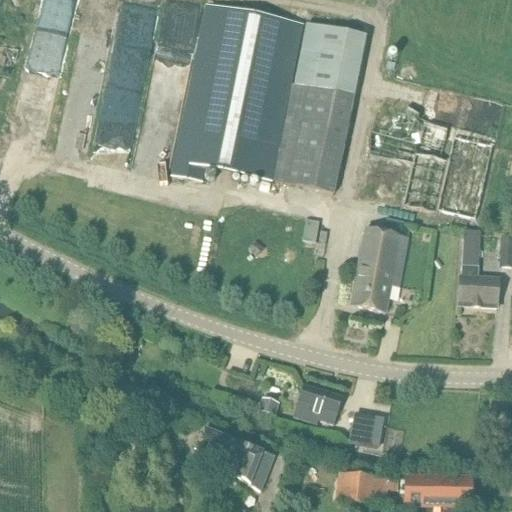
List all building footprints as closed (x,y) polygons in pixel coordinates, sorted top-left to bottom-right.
[(206,8),(176,159),(172,179),(202,185),(205,171),(270,184),(274,165),(302,28),(206,8)] [(305,88),(289,167),(285,187),(333,196),(337,177),(365,41),(306,28),(294,86),(305,88)] [(120,34),(102,139),(133,144),(152,40),(120,34)] [(3,48),(0,59),(0,76),(12,79),(18,52),(3,48)] [(437,213),(440,214),(476,222),(491,149),(454,142),(448,165),(440,164),(440,162),(415,156),(416,155),(411,154),(413,149),(442,157),(446,143),(444,143),(446,134),(419,126),(422,117),(376,104),(366,151),(371,152),(370,158),(407,168),(408,167),(411,168),(407,184),(402,209),(437,217),(437,213)] [(305,222),(303,241),(317,243),(319,224),(305,222)] [(365,232),(355,288),(350,308),(385,316),(392,287),(398,289),(403,269),(408,241),(400,240),(402,226),(386,222),(383,236),(365,232)] [(511,240),(501,239),(499,270),(511,270),(511,240)] [(496,311),(498,291),(498,281),(478,280),(478,269),(480,241),(463,240),(462,268),(461,268),(461,279),(459,279),(458,309),(472,310),(472,306),(480,306),(480,310),(496,311)] [(333,428),(342,401),(303,389),(293,420),(316,427),(318,423),(333,428)] [(488,398),(488,412),(502,412),(502,398),(488,398)] [(262,400),(258,413),(275,419),(279,406),(262,400)] [(355,418),(349,446),(377,451),(379,437),(365,435),(368,420),(355,418)] [(202,447),(195,449),(211,461),(250,487),(261,494),(269,469),(274,458),(263,454),(226,440),(205,431),(202,447)] [(339,475),(336,503),(385,509),(388,481),(339,475)] [(406,481),(405,508),(469,509),(470,482),(406,481)]
